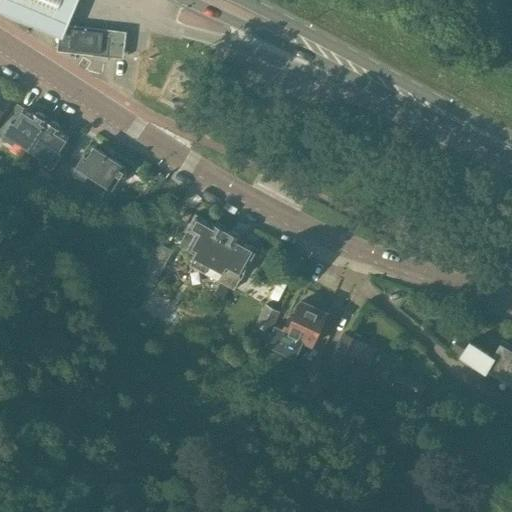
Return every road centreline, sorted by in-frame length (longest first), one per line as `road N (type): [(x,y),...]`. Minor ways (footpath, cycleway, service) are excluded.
road 1 (tertiary): [(341,245),(0,45)]
road 2 (primary): [(180,0),(511,149)]
road 3 (primary): [(511,144),(236,0)]
road 4 (unclassified): [(511,407),(363,286),(341,245)]
road 5 (tertiary): [(511,303),(341,245)]
